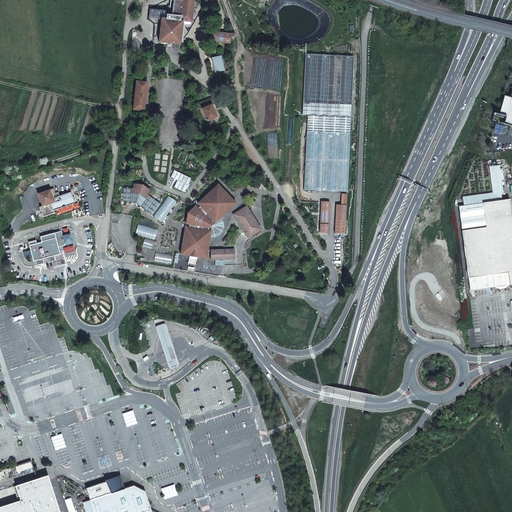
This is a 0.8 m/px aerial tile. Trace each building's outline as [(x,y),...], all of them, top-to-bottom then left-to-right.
[(191,22),(193,0),(170,0),(170,3),(169,15),(166,14),(166,19),(164,19),(165,15),(165,11),(150,10),(149,17),(161,19),(159,42),(180,44),(182,21),(191,22)] [(212,31),(211,41),(230,45),(232,34),(212,31)] [(302,115),(308,115),(305,190),(347,192),(354,56),(305,53),(302,115)] [(221,56),(212,57),(215,72),(224,70),(221,56)] [(136,81),(133,109),(143,110),(146,82),(136,81)] [(511,91),(510,98),(504,97),(499,115),(494,114),(492,121),(511,126),(511,91)] [(211,104),(202,109),(208,121),(216,117),(211,104)] [(146,193),(149,190),(142,185),(134,184),(133,188),(124,187),(122,201),(135,203),(152,215),(160,203),(146,193)] [(236,203),(218,185),(198,203),(197,201),(194,205),(195,206),(188,213),(186,222),(184,222),(183,227),(185,227),(181,254),(206,258),(210,237),(219,234),(223,227),(220,218),(236,203)] [(37,196),(41,209),(39,209),(42,219),(52,215),(52,213),(73,205),(69,195),(58,198),(57,195),(54,196),(52,191),(37,196)] [(336,220),(346,221),(347,195),(342,195),(341,206),(336,205),(336,220)] [(511,213),(510,199),(459,206),(469,277),(471,290),(511,284),(511,213)] [(329,233),(330,202),(321,202),(320,232),(329,233)] [(246,206),(233,214),(244,232),(240,234),(237,239),(235,244),(235,249),(211,250),(211,259),(224,259),(224,265),(242,264),(242,252),(242,249),(245,249),(245,245),(246,244),(246,243),(249,240),(248,238),(251,236),(261,229),(246,206)] [(346,221),(336,220),(335,233),(345,234),(346,221)] [(32,263),(59,256),(57,249),(64,247),(63,245),(71,243),(69,236),(61,238),(60,234),(39,239),(40,244),(35,246),(35,243),(27,245),(29,252),(22,254),(23,260),(30,258),(32,263)] [(177,367),(179,365),(165,325),(163,324),(157,326),(156,328),(169,368),(171,369),(177,367)] [(122,414),(127,427),(137,423),(133,410),(122,414)] [(62,434),(51,437),(55,450),(66,446),(62,434)] [(30,462),(16,467),(17,472),(32,468),(30,462)] [(0,506),(0,511),(151,511),(151,510),(145,491),(134,486),(132,486),(123,489),(119,476),(86,488),(90,500),(83,502),(86,511),(60,511),(48,475),(16,486),(20,500),(0,506)] [(174,485),(161,489),(165,499),(178,495),(174,485)]
